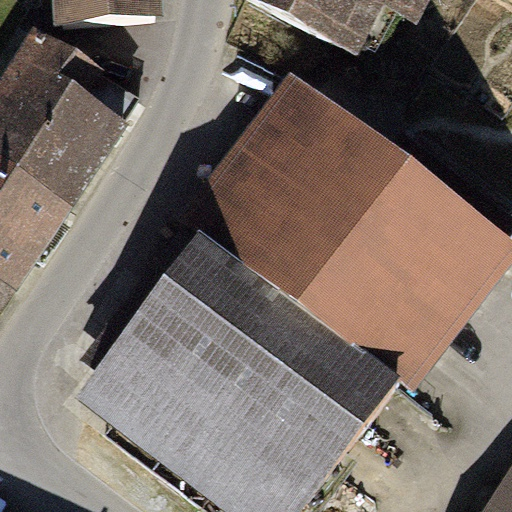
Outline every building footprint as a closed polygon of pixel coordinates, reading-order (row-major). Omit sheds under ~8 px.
[(65,0),(67,31),(162,25),(160,0),(65,0)] [(414,0),(251,0),(251,2),(338,47),(361,2),(402,23),(414,0)] [(40,41),(0,103),(0,161),(71,212),(141,104),(40,41)] [(509,249),(315,102),(204,245),(399,394),(509,249)] [(0,284),(15,294),(71,212),(0,161),(0,284)] [(307,511),(399,394),(204,245),(104,375),(266,499),(256,511),(307,511)] [(0,314),(15,294),(0,284),(0,314)] [(511,511),(511,492),(499,511),(511,511)]
